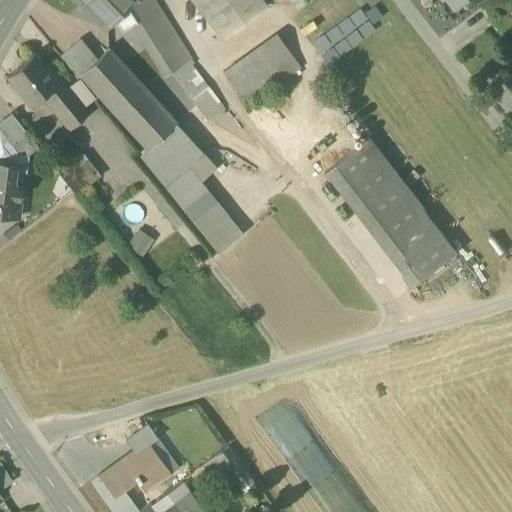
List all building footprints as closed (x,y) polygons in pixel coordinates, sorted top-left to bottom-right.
[(73,0),(105,33),(115,23),(124,13),(136,0),(73,0)] [(132,25),(164,77),(172,72),(190,59),(153,0),(136,0),(124,13),(132,25)] [(265,6),(260,0),(190,0),(221,39),(265,6)] [(470,1),(469,0),(444,0),(454,13),(470,1)] [(503,36),(511,29),(511,0),(484,0),(479,4),(503,36)] [(121,33),(132,25),(124,13),(115,23),(121,33)] [(222,72),(238,94),(274,68),(291,56),(275,35),(222,72)] [(79,76),(96,60),(80,40),(59,57),(77,79),(79,76)] [(146,149),(148,151),(175,125),(107,50),(96,60),(79,76),(146,149)] [(274,68),(282,79),(299,67),(291,56),(274,68)] [(42,99),(49,93),(56,87),(49,79),(32,58),(6,79),(31,108),(42,99)] [(172,72),(185,94),(203,81),(190,59),(172,72)] [(282,79),(274,68),(238,94),(246,105),(282,79)] [(511,72),(492,90),(511,113),(511,72)] [(54,74),(49,79),(56,87),(49,93),(60,105),(51,112),(69,133),(89,116),(80,106),(67,90),(54,74)] [(185,94),(195,106),(212,93),(203,81),(185,94)] [(67,90),(80,106),(89,99),(77,82),(67,90)] [(42,99),(51,112),(60,105),(49,93),(42,99)] [(221,105),(212,93),(195,106),(204,118),(221,105)] [(0,131),(18,155),(29,156),(38,149),(13,116),(0,126),(0,131)] [(185,135),(175,125),(148,151),(157,161),(159,160),(185,135)] [(0,163),(10,164),(24,166),(29,156),(18,155),(0,131),(0,163)] [(192,144),(185,135),(159,160),(166,168),(192,144)] [(323,172),(412,287),(456,252),(367,138),(323,172)] [(138,157),(164,189),(187,166),(202,153),(192,144),(166,168),(159,160),(157,161),(148,151),(146,149),(138,157)] [(202,153),(187,166),(200,182),(215,167),(202,153)] [(58,174),(76,197),(100,178),(83,155),(58,174)] [(0,217),(17,220),(23,173),(9,172),(10,164),(0,163),(0,217)] [(23,173),(24,166),(10,164),(9,172),(23,173)] [(242,233),(200,182),(187,166),(164,189),(218,253),(242,233)] [(0,246),(21,230),(16,225),(10,230),(9,228),(0,235),(0,246)] [(137,228),(126,246),(141,256),(153,239),(137,228)] [(125,440),(133,451),(146,441),(147,443),(156,437),(147,424),(125,440)] [(147,443),(170,473),(178,468),(156,437),(147,443)] [(98,476),(113,497),(123,489),(136,480),(137,483),(144,492),(170,473),(147,443),(146,441),(133,451),(98,476)] [(229,448),(215,458),(234,483),(247,473),(229,448)] [(223,491),(234,483),(215,458),(205,466),(223,491)] [(0,462),(0,489),(12,482),(0,462)] [(93,480),(115,511),(136,511),(138,511),(138,510),(123,489),(113,497),(98,476),(93,480)] [(179,484),(151,505),(155,511),(163,511),(175,504),(187,495),(179,484)] [(175,504),(180,511),(199,511),(187,495),(175,504)] [(138,511),(136,511),(155,511),(151,505),(149,503),(138,510),(138,511)]
